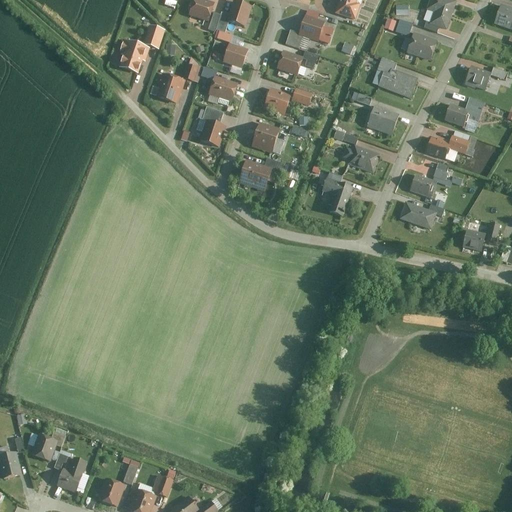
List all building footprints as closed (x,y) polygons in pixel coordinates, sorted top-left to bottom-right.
[(217,5),(201,0),(196,0),(191,17),(211,23),(217,5)] [(341,0),(336,16),(358,23),(363,7),(358,5),(360,0),(341,0)] [(460,4),(448,0),(432,0),(429,11),(437,14),(434,24),(436,26),(450,30),(460,4)] [(231,23),(250,28),(255,8),(237,3),(231,23)] [(409,5),(397,7),(398,17),(410,16),(409,5)] [(511,11),(502,8),(496,26),(511,31),(511,11)] [(218,27),(222,15),(217,14),(211,31),(216,33),(218,27)] [(227,30),(231,18),(222,15),(218,27),(227,30)] [(307,18),(301,38),(332,48),(338,32),(329,29),(330,26),(307,18)] [(397,21),(388,19),(385,29),(394,32),(397,21)] [(436,26),(417,19),(414,25),(433,32),(436,26)] [(413,28),(401,23),(397,33),(409,38),(413,28)] [(168,34),(154,28),(147,45),(161,51),(168,34)] [(237,37),(234,45),(245,48),(247,40),(237,37)] [(438,47),(416,37),(409,54),(431,63),(438,47)] [(140,75),(151,50),(124,39),(119,52),(124,54),(119,66),(140,75)] [(355,47),(347,44),(343,52),(351,56),(355,47)] [(177,45),(167,45),(167,55),(177,55),(177,45)] [(233,46),(226,66),(236,69),(234,76),(244,80),(253,53),(233,46)] [(285,53),(279,71),(302,78),(308,60),(285,53)] [(399,66),(385,60),(380,72),(385,74),(386,71),(396,74),(399,66)] [(189,64),(185,78),(199,82),(204,68),(189,64)] [(221,71),(206,67),(204,73),(219,78),(221,71)] [(494,77),(472,69),(466,85),(488,93),(494,77)] [(511,77),(511,74),(497,70),(495,78),(510,83),(511,77)] [(396,74),(386,71),(385,74),(380,88),(414,101),(420,84),(396,74)] [(152,98),(179,107),(188,82),(168,75),(163,90),(155,88),(152,98)] [(216,78),(210,98),(221,101),(219,106),(231,110),(232,105),(237,106),(243,87),(216,78)] [(296,99),(295,103),(313,109),(317,96),(300,90),(296,99)] [(295,103),(296,99),(273,91),(266,113),(289,121),(295,103)] [(369,108),(371,101),(358,96),(355,104),(369,108)] [(487,107),(472,101),(468,112),(472,114),(469,121),(479,125),(487,107)] [(468,112),(453,107),(447,124),(466,130),(469,121),(472,114),(468,112)] [(225,113),(208,108),(205,117),(223,122),(225,113)] [(394,136),(399,119),(374,112),(369,128),(394,136)] [(203,145),(222,151),(229,128),(210,123),(203,145)] [(263,126),(255,150),(275,156),(283,132),(263,126)] [(297,128),(295,133),(310,138),(312,132),(297,128)] [(185,131),(182,140),(189,142),(191,133),(185,131)] [(356,147),(358,141),(344,135),(342,141),(356,147)] [(474,142),(455,137),(452,149),(451,151),(470,157),(474,142)] [(452,149),(433,141),(428,154),(447,161),(451,151),(452,149)] [(373,175),(379,161),(355,153),(350,167),(373,175)] [(249,162),(241,186),(268,195),(277,172),(249,162)] [(448,167),(438,164),(434,179),(447,183),(449,175),(446,174),(448,167)] [(338,189),(342,178),(329,173),(325,184),(333,187),(338,189)] [(437,185),(419,177),(412,193),(431,201),(437,185)] [(346,216),(354,195),(338,189),(333,187),(325,209),(346,216)] [(431,213),(407,206),(402,220),(433,230),(437,215),(431,213)] [(445,211),(433,207),(431,213),(437,215),(443,217),(445,211)] [(501,226),(492,225),(489,244),(498,246),(501,226)] [(487,234),(467,231),(465,248),(485,251),(487,234)] [(68,433),(57,429),(53,440),(60,443),(59,446),(63,448),(68,433)] [(21,435),(15,437),(19,452),(25,450),(21,435)] [(40,435),(32,457),(52,465),(59,446),(60,443),(53,440),(40,435)] [(62,452),(56,469),(62,471),(65,463),(69,464),(73,456),(62,452)] [(19,454),(0,457),(0,464),(3,481),(24,477),(19,454)] [(63,469),(56,488),(78,496),(89,464),(78,460),(73,473),(63,469)] [(141,464),(132,462),(125,484),(134,487),(141,464)] [(161,477),(156,491),(170,495),(174,481),(161,477)] [(108,480),(100,503),(120,509),(128,487),(108,480)] [(132,511),(153,511),(159,498),(141,491),(132,511)] [(200,511),(191,499),(173,511),(200,511)]
